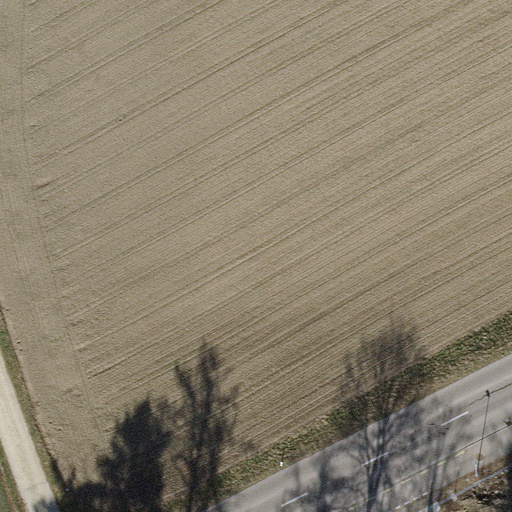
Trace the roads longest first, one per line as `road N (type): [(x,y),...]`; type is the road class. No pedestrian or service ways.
road 1 (tertiary): [(250,511),(511,381)]
road 2 (track): [(43,511),(0,384)]
